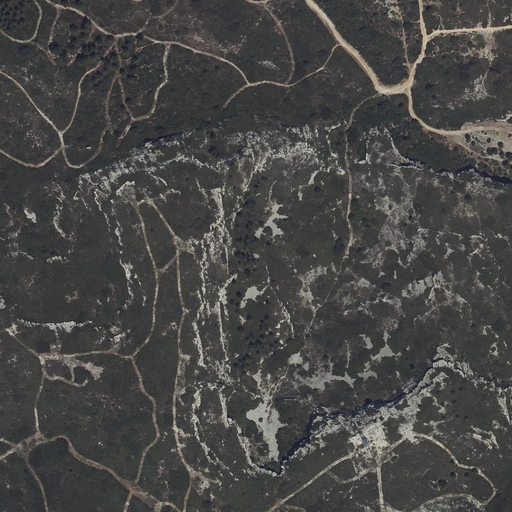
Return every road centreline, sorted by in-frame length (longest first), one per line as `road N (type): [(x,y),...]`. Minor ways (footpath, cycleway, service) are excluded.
road 1 (track): [(308,0),(370,68),(379,89),(403,86),(436,33),(511,25)]
road 2 (track): [(408,81),(411,110),(425,125),(446,133),(511,132)]
